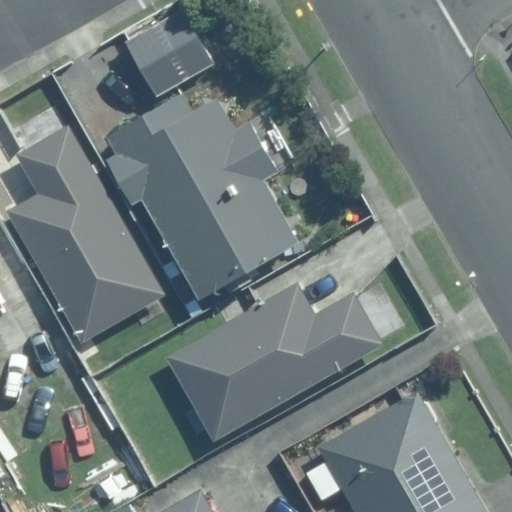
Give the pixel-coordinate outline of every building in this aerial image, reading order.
[(138,197),(145,194),(202,290),(301,230),(267,174),(280,165),(231,83),(200,101),(189,81),(115,125),(123,138),(108,147),(138,197)] [(0,309),(14,302),(0,277),(0,309)] [(251,296),(197,327),(247,416),(301,385),(251,296)] [(351,487),(364,511),(493,511),(426,385),(319,442),(328,459),(304,472),(321,503),(351,487)] [(220,511),(207,488),(163,511),(220,511)]
